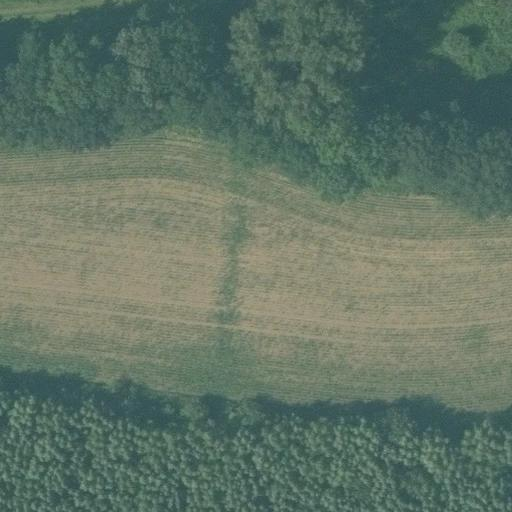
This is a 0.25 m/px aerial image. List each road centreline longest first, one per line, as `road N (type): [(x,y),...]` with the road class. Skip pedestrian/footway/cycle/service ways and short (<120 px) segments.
road 1 (track): [(511,361),(400,382),(268,379),(0,340)]
road 2 (track): [(185,369),(179,297),(207,182),(259,98)]
